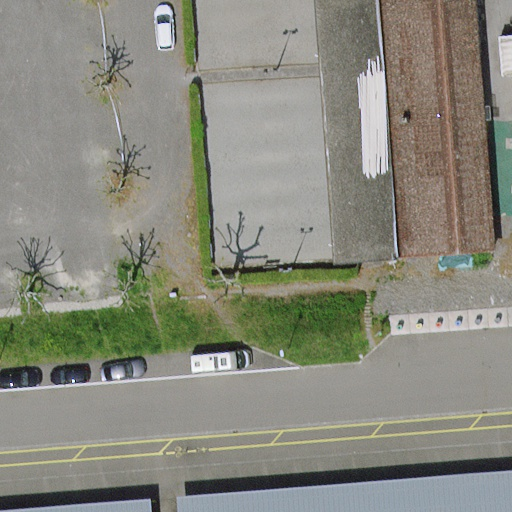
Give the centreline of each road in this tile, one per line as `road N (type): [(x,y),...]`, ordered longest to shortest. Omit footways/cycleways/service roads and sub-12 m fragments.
road 1 (residential): [(0,416),(511,374)]
road 2 (track): [(511,268),(400,277),(368,292)]
